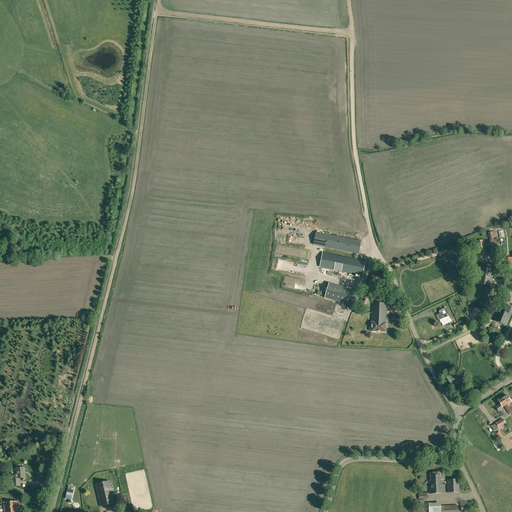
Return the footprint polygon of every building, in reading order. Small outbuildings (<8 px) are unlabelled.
[(361,241),(316,232),(313,245),(358,254),(361,241)] [(485,240),(475,242),(477,255),(487,253),(485,240)] [(323,253),(320,267),(362,276),(365,262),(323,253)] [(479,273),(478,273),(476,284),(491,286),(494,267),(481,265),(479,273)] [(502,284),(508,277),(503,273),(499,278),(500,279),(499,280),(502,284)] [(379,293),(380,278),(370,277),(370,293),(379,293)] [(325,298),(354,307),(358,292),(329,283),(325,298)] [(511,290),(507,286),(500,296),(506,301),(511,294),(511,290)] [(365,312),(369,296),(362,294),(357,310),(365,312)] [(385,324),(386,304),(372,303),(372,323),(370,323),(370,331),(371,331),(385,332),(385,331),(386,331),(387,324),(385,324)] [(506,326),(511,312),(511,307),(501,303),(493,321),(506,326)] [(453,389),(464,383),(457,371),(447,377),(453,389)] [(507,395),(502,397),(511,412),(511,402),(511,397),(511,396),(509,398),(507,395)] [(503,409),(503,407),(504,406),(509,414),(511,412),(502,397),(498,400),(500,404),(495,407),(498,412),(503,409)] [(502,419),(495,423),(499,428),(506,424),(502,419)] [(21,465),(16,465),(16,475),(12,476),(13,486),(20,486),(19,479),(25,478),(24,467),(21,468),(21,465)] [(440,473),(430,473),(431,481),(429,481),(430,494),(443,493),(442,480),(441,480),(440,473)] [(458,479),(447,480),(448,493),(459,492),(458,479)] [(95,484),(101,507),(115,503),(112,489),(111,489),(109,481),(95,484)] [(18,511),(19,510),(18,510),(18,508),(19,508),(18,501),(3,503),(3,511),(18,511)] [(457,511),(458,506),(441,507),(440,503),(428,503),(428,511),(457,511)]
